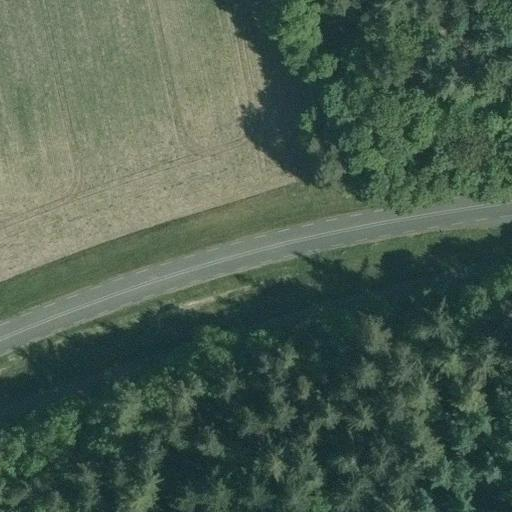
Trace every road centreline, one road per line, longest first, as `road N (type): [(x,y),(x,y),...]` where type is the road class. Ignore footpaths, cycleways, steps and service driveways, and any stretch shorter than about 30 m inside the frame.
road 1 (unclassified): [(0,419),(228,338),(511,266)]
road 2 (primary): [(0,346),(148,290),(306,248),(511,215)]
